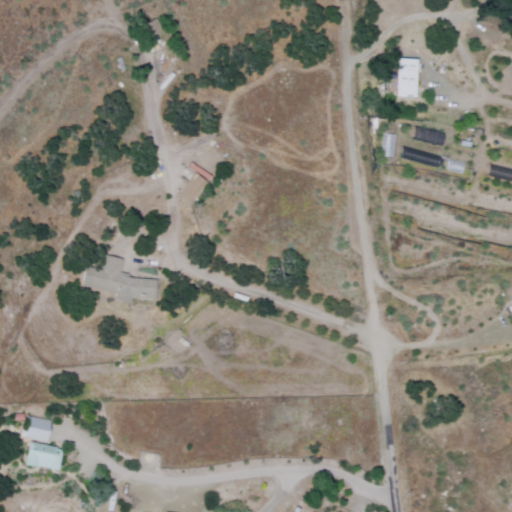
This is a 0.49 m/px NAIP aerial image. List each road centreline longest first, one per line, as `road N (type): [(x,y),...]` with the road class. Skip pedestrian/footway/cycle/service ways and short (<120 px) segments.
road 1 (residential): [(376,335),(345,0)]
road 2 (track): [(511,337),(412,343),(376,335)]
